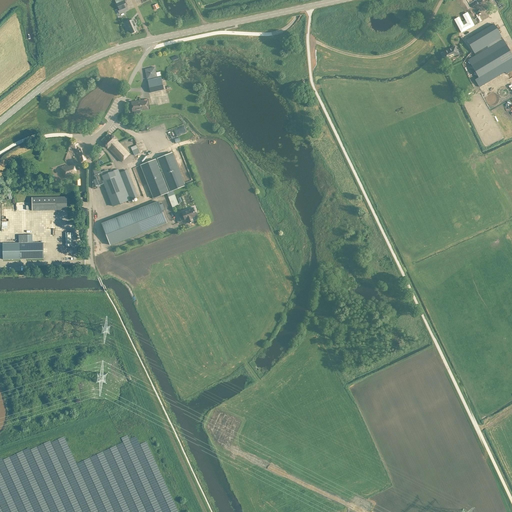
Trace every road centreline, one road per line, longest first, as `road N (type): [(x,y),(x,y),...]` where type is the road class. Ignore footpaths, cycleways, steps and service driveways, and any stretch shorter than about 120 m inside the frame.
road 1 (track): [(511,501),(313,85),(310,4)]
road 2 (unclassified): [(92,259),(89,136),(113,116),(149,37)]
road 3 (secondary): [(149,37),(328,0)]
road 4 (secondary): [(0,121),(74,65),(149,37)]
